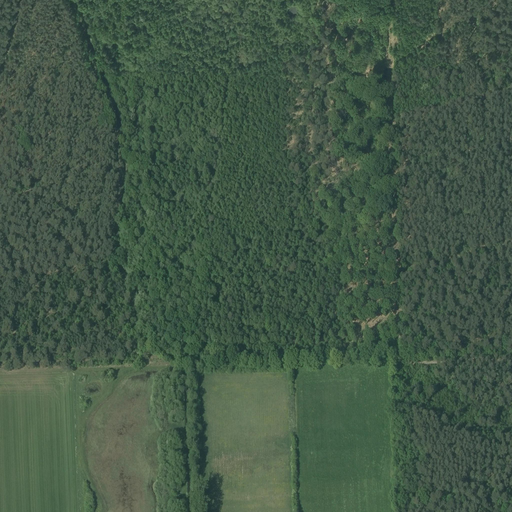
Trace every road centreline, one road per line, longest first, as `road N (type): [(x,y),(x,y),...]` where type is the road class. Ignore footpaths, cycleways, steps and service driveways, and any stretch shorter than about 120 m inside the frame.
road 1 (track): [(71,0),(108,94),(118,183),(113,238),(131,325),(161,354)]
road 2 (track): [(185,511),(176,370),(0,370)]
road 3 (track): [(389,120),(398,359)]
road 4 (track): [(175,365),(398,359)]
road 5 (track): [(511,88),(389,120)]
